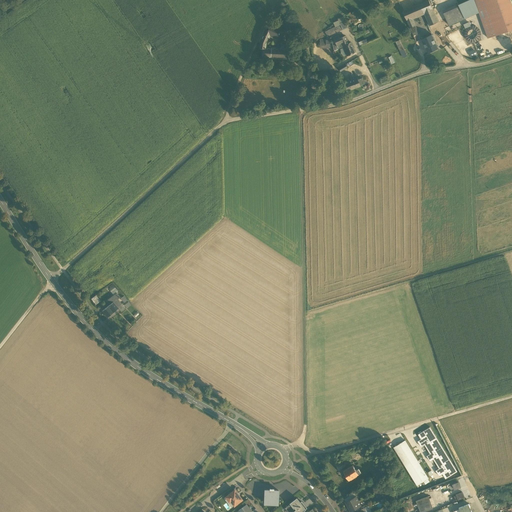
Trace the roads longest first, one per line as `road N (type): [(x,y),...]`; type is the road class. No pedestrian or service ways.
road 1 (track): [(309,43),(300,103),(306,432),(297,443)]
road 2 (unclassified): [(511,54),(422,72),(344,103),(225,121)]
road 3 (tertiary): [(261,447),(121,355),(52,282)]
road 4 (unclassified): [(511,396),(320,452),(297,443),(282,449)]
road 5 (unclassified): [(225,121),(52,282)]
road 6 (unclassified): [(225,121),(280,0)]
